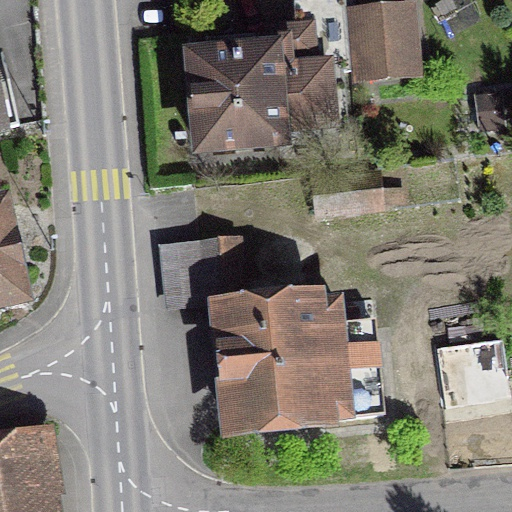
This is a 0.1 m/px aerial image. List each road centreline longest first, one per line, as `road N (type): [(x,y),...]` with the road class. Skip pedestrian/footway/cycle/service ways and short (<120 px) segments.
road 1 (tertiary): [(77,0),(103,352)]
road 2 (unclassified): [(511,487),(241,511)]
road 3 (tertiary): [(103,352),(118,511)]
